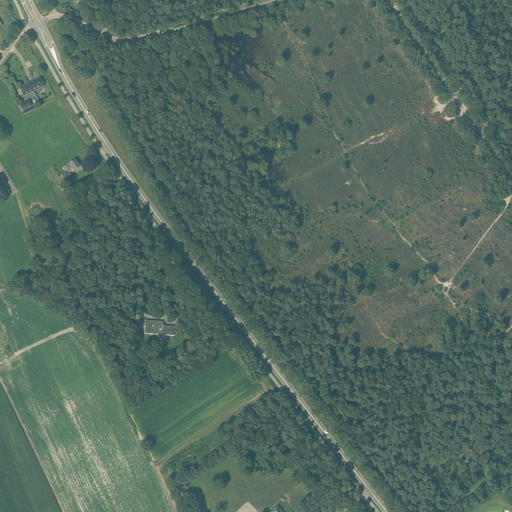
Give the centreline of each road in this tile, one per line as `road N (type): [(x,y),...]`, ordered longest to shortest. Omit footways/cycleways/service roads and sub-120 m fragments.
road 1 (secondary): [(386,511),(115,158),(60,67)]
road 2 (unclassified): [(169,28),(127,40),(67,17),(41,21)]
